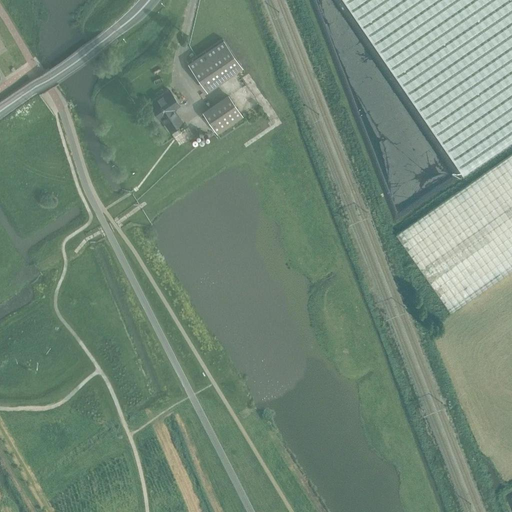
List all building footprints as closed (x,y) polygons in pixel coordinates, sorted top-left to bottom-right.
[(344,0),(374,44),(437,0),(344,0)] [(511,0),(437,0),(374,44),(463,174),(511,140),(511,0)] [(239,63),(222,39),(187,63),(204,87),(239,63)] [(169,90),(149,103),(151,106),(149,107),(152,112),(154,111),(159,118),(160,117),(169,129),(181,121),(173,109),(179,104),(169,90)] [(216,132),(242,115),(230,97),(204,114),(216,132)] [(511,269),(511,153),(397,234),(451,312),(511,269)]
